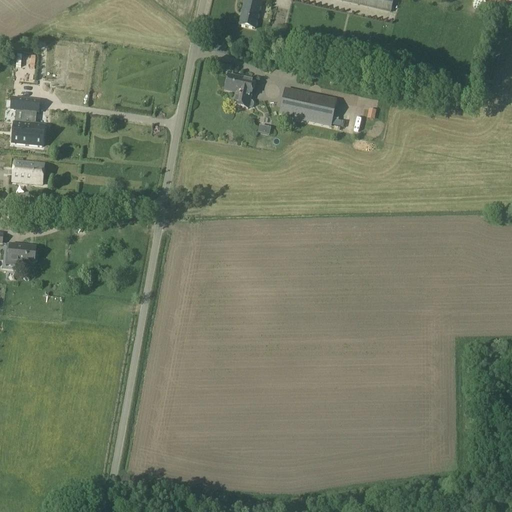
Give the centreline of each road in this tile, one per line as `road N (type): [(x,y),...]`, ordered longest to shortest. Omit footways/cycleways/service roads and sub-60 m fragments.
road 1 (unclassified): [(104,511),(204,0)]
road 2 (track): [(511,205),(161,211)]
